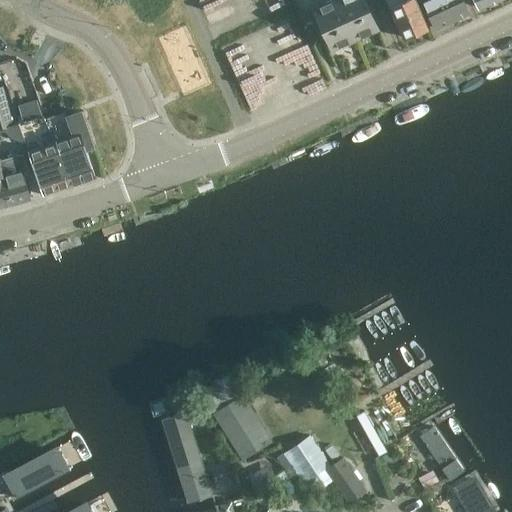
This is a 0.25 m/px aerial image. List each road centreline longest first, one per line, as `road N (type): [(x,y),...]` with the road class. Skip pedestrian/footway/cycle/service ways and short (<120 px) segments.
road 1 (unclassified): [(165,178),(511,25)]
road 2 (unclassified): [(165,178),(107,47),(32,0)]
road 3 (residential): [(165,178),(0,231)]
